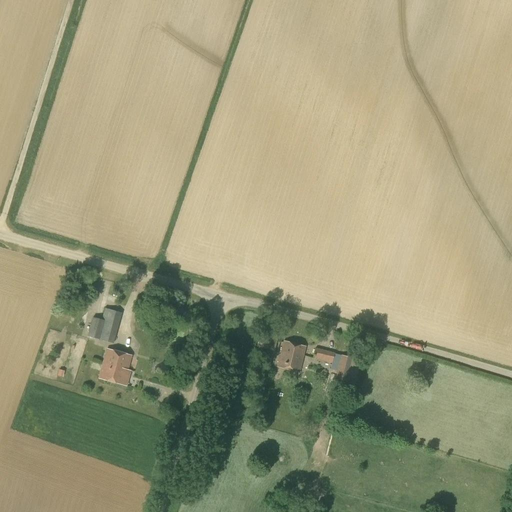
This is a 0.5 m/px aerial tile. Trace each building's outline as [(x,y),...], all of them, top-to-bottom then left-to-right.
[(112,345),(120,315),(104,311),(101,322),(91,320),(86,338),(112,345)] [(278,350),(280,342),(276,341),(277,339),(260,334),(256,346),(274,351),(274,349),(278,350)] [(299,373),(305,347),(283,342),(276,367),(299,373)] [(351,393),(360,360),(315,348),(313,359),(332,364),(330,370),(337,372),(334,382),(338,383),(336,389),(351,393)] [(102,365),(126,371),(130,357),(106,351),(102,365)] [(126,371),(102,365),(98,379),(126,387),(129,372),(126,371)]
